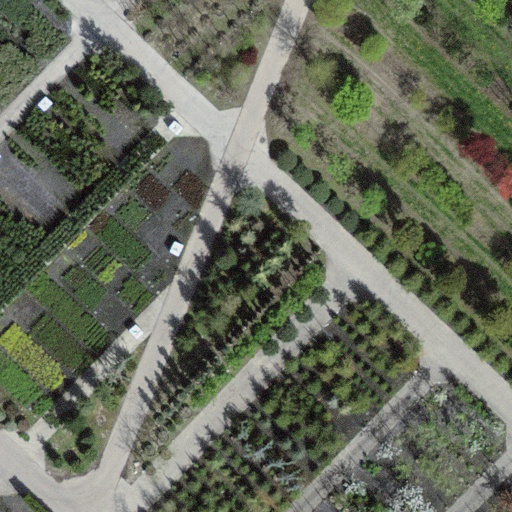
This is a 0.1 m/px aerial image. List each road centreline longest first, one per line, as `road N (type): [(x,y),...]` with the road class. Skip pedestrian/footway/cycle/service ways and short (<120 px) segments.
road 1 (track): [(69,0),(511,405)]
road 2 (track): [(92,511),(297,0)]
road 3 (track): [(294,511),(452,348)]
